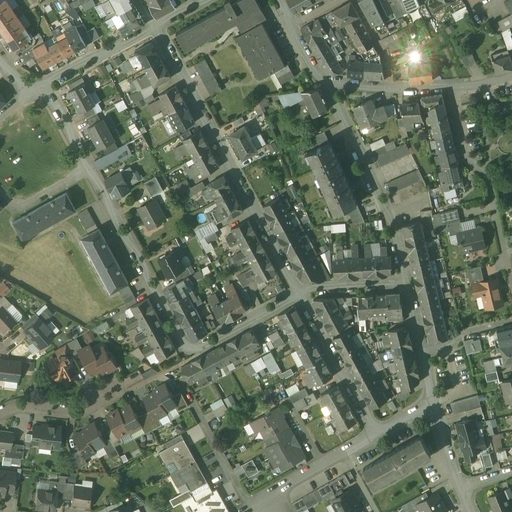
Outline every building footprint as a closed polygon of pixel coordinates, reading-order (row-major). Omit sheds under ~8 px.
[(68,0),(62,0),(66,8),(71,6),(68,0)] [(93,0),(90,0),(82,4),(85,10),(96,4),(93,0)] [(132,0),(108,0),(103,3),(109,13),(116,10),(118,14),(135,5),(132,0)] [(148,0),(151,5),(151,6),(152,7),(157,16),(157,17),(158,17),(166,13),(167,12),(174,8),(175,8),(175,7),(174,7),(170,0),(148,0)] [(237,0),(233,2),(232,0),(226,0),(225,1),(228,5),(178,33),(178,32),(177,33),(186,50),(187,50),(187,49),(231,25),(256,12),(262,9),(263,8),(258,0),(237,0)] [(288,0),(295,13),(314,3),(312,0),(288,0)] [(386,21),(375,0),(361,0),(377,29),(379,29),(387,25),(386,21)] [(397,16),(389,0),(376,0),(386,21),(397,16)] [(403,0),(405,3),(408,10),(418,5),(420,4),(418,0),(403,0)] [(454,0),(436,0),(429,4),(434,12),(454,0)] [(359,15),(351,1),(350,1),(334,10),(333,11),(327,14),(333,25),(340,22),(341,25),(344,23),(359,15)] [(2,2),(0,3),(0,17),(9,12),(7,10),(6,8),(2,2)] [(405,3),(394,7),(398,15),(408,10),(405,3)] [(139,12),(135,5),(118,14),(114,16),(124,36),(145,24),(141,17),(142,16),(139,12)] [(426,7),(421,9),(425,18),(431,15),(426,7)] [(17,15),(13,9),(9,12),(13,17),(17,15)] [(9,12),(0,17),(0,27),(2,30),(15,21),(14,19),(13,17),(9,12)] [(256,12),(231,25),(237,36),(262,22),(256,12)] [(511,14),(498,21),(504,31),(511,26),(511,14)] [(372,38),(359,15),(344,23),(357,46),(359,45),(370,39),(372,38)] [(329,25),(324,16),(319,19),(325,28),(329,25)] [(386,21),(387,25),(388,26),(399,21),(397,16),(386,21)] [(319,19),(302,28),(301,28),(302,29),(311,46),(325,38),(323,35),(328,33),(325,28),(319,19)] [(15,21),(2,30),(8,40),(22,30),(20,28),(19,27),(15,21)] [(285,64),(263,23),(262,22),(237,36),(260,79),(272,73),(275,71),(282,83),(295,76),(288,63),(285,64)] [(93,41),(84,24),(77,28),(86,44),(86,45),(93,41)] [(76,25),(66,31),(63,25),(62,25),(64,28),(66,31),(69,37),(79,31),(77,28),(76,25)] [(59,27),(52,31),(55,37),(66,31),(64,28),(61,30),(59,27)] [(30,34),(26,28),(22,30),(26,36),(30,34)] [(22,30),(8,40),(15,49),(24,43),(32,38),(32,37),(28,40),(26,36),(22,30)] [(69,37),(66,31),(55,37),(58,42),(65,55),(76,50),(69,37)] [(79,31),(69,37),(76,50),(86,44),(79,31)] [(334,32),(325,38),(330,47),(340,42),(334,32)] [(393,34),(382,39),(385,44),(395,39),(393,34)] [(55,37),(46,42),(45,42),(48,48),(58,42),(55,37)] [(330,47),(325,38),(311,46),(322,64),(335,56),(330,47)] [(370,39),(359,45),(362,51),(373,44),(370,39)] [(152,41),(135,50),(137,53),(130,57),(136,68),(143,64),(145,68),(162,59),(158,53),(152,41)] [(45,42),(34,48),(38,53),(48,48),(45,42)] [(58,42),(48,48),(56,61),(65,55),(58,42)] [(24,43),(15,49),(18,54),(27,48),(24,43)] [(411,52),(413,56),(416,64),(410,65),(412,82),(413,82),(431,80),(433,80),(431,63),(424,45),(411,52)] [(48,48),(38,53),(45,67),(46,67),(46,66),(55,61),(56,61),(48,48)] [(511,59),(508,49),(491,55),(498,74),(511,69),(511,59)] [(33,50),(23,57),(27,62),(37,55),(33,50)] [(472,52),(467,54),(471,65),(476,62),(472,52)] [(380,54),(373,58),(372,57),(369,58),(371,62),(382,63),(380,54)] [(471,65),(467,54),(462,57),(466,67),(471,65)] [(335,56),(322,64),(327,74),(332,72),(333,74),(344,71),(338,60),(335,56)] [(122,57),(113,61),(115,67),(125,63),(122,57)] [(209,57),(194,65),(211,96),(225,89),(209,57)] [(162,59),(145,68),(147,73),(140,76),(146,87),(153,83),(155,86),(172,77),(165,66),(162,59)] [(350,60),(349,76),(350,76),(365,77),(365,78),(366,62),(362,61),(358,61),(356,61),(350,60)] [(371,62),(366,62),(365,78),(385,79),(382,63),(371,62)] [(105,65),(97,69),(99,73),(107,69),(105,65)] [(282,83),(275,71),(272,73),(279,87),(283,86),(282,83)] [(83,77),(69,84),(72,90),(85,83),(86,82),(83,77)] [(72,90),(69,91),(75,102),(90,93),(85,83),(72,90)] [(177,87),(176,85),(175,86),(160,94),(159,95),(160,96),(161,98),(154,101),(160,112),(167,108),(169,113),(186,104),(186,103),(185,103),(177,87)] [(321,89),(302,91),(304,98),(305,100),(308,105),(310,111),(313,116),(330,108),(321,89)] [(142,90),(131,95),(135,102),(144,98),(145,97),(142,90)] [(302,91),(280,95),(281,98),(285,107),(300,100),(304,98),(302,91)] [(90,93),(75,102),(80,112),(83,111),(93,105),(96,104),(90,93)] [(145,97),(144,98),(147,103),(155,98),(153,93),(145,97)] [(443,94),(422,97),(425,111),(431,109),(431,107),(435,105),(434,104),(444,102),(443,94)] [(280,95),(258,98),(262,106),(262,107),(281,98),(280,95)] [(258,98),(258,97),(252,100),(256,109),(262,106),(258,98)] [(125,99),(117,103),(121,111),(129,107),(125,99)] [(372,99),(355,106),(363,126),(389,116),(384,105),(376,109),(372,99)] [(419,102),(403,102),(404,120),(419,120),(424,119),(419,102)] [(444,102),(434,104),(435,105),(431,107),(431,109),(425,111),(429,110),(430,115),(426,116),(428,123),(432,122),(448,118),(444,102)] [(186,104),(169,113),(172,117),(164,121),(165,122),(170,131),(170,132),(177,128),(179,130),(178,130),(179,131),(180,130),(195,122),(196,122),(195,121),(186,104)] [(93,105),(83,111),(87,118),(97,113),(93,105)] [(308,105),(302,107),(305,113),(310,111),(308,105)] [(97,113),(87,118),(91,126),(101,120),(97,113)] [(243,117),(233,122),(236,126),(245,121),(243,117)] [(448,118),(432,122),(433,127),(430,128),(432,138),(452,133),(448,118)] [(91,126),(88,127),(94,138),(110,129),(104,119),(101,120),(91,126)] [(170,131),(165,122),(160,125),(166,134),(170,131)] [(406,125),(400,126),(401,132),(403,136),(408,136),(406,125)] [(245,126),(231,134),(237,146),(252,138),(245,126)] [(110,129),(94,138),(100,148),(102,147),(114,140),(115,140),(110,129)] [(193,134),(185,139),(184,139),(183,139),(184,140),(185,142),(178,146),(184,157),(191,153),(193,157),(210,148),(201,131),(200,130),(199,131),(193,134)] [(190,130),(180,136),(182,141),(184,140),(183,139),(184,139),(185,139),(193,134),(190,130)] [(325,131),(315,136),(318,141),(328,136),(325,131)] [(452,133),(432,138),(434,146),(438,145),(439,151),(455,147),(452,133)] [(143,134),(95,161),(99,169),(110,163),(112,166),(121,161),(119,158),(140,146),(142,150),(150,146),(143,134)] [(328,136),(318,141),(320,147),(330,142),(328,136)] [(252,138),(237,146),(244,158),(258,150),(252,138)] [(114,140),(102,147),(106,154),(118,147),(114,140)] [(320,147),(308,152),(336,213),(347,208),(357,203),(358,203),(330,142),(320,147)] [(406,143),(401,145),(405,155),(411,153),(406,143)] [(384,145),(373,150),(376,156),(381,154),(386,152),(387,151),(384,145)] [(401,145),(396,148),(400,158),(405,155),(401,145)] [(455,147),(439,151),(440,155),(436,156),(438,163),(442,162),(443,166),(443,167),(459,163),(455,147)] [(210,148),(193,157),(196,162),(189,166),(195,176),(202,173),(203,174),(202,175),(203,176),(204,175),(219,167),(220,166),(219,165),(210,149),(210,148)] [(400,158),(396,148),(391,150),(395,160),(400,158)] [(395,160),(391,150),(387,151),(386,152),(390,162),(395,160)] [(390,162),(386,152),(381,154),(385,164),(390,162)] [(385,164),(381,154),(376,156),(380,166),(385,164)] [(459,163),(443,167),(444,171),(440,172),(444,191),(464,185),(459,163)] [(136,169),(125,176),(129,185),(141,179),(140,176),(136,169)] [(419,169),(412,172),(417,182),(424,179),(419,169)] [(122,171),(105,180),(111,191),(110,192),(113,198),(115,198),(132,189),(129,185),(125,176),(122,171)] [(412,172),(407,174),(412,184),(417,182),(412,172)] [(407,174),(403,176),(407,186),(412,184),(407,174)] [(225,175),(208,184),(209,187),(202,191),(208,201),(215,197),(217,202),(234,193),(230,186),(231,186),(225,175)] [(156,176),(145,182),(152,196),(164,190),(156,176)] [(403,176),(398,178),(402,188),(407,186),(403,176)] [(187,178),(177,184),(182,193),(187,190),(192,187),(187,178)] [(398,178),(392,181),(397,191),(402,188),(398,178)] [(397,191),(392,193),(396,204),(429,190),(424,179),(417,182),(412,184),(407,186),(402,188),(397,191)] [(192,187),(187,190),(190,195),(206,186),(203,181),(192,187)] [(392,181),(387,183),(392,193),(397,191),(392,181)] [(299,197),(293,184),(288,186),(294,199),(299,197)] [(76,210),(66,192),(13,222),(22,239),(76,210)] [(217,202),(219,206),(212,210),(218,221),(226,217),(227,220),(244,210),(238,199),(237,199),(234,193),(217,202)] [(280,197),(263,206),(266,211),(265,211),(269,219),(287,210),(285,207),(290,204),(287,198),(282,201),(280,197)] [(155,200),(139,208),(150,228),(165,220),(155,200)] [(303,202),(295,206),(301,218),(308,215),(303,202)] [(357,203),(347,208),(350,213),(360,209),(357,203)] [(99,229),(88,208),(78,214),(89,234),(99,229)] [(458,208),(441,213),(443,224),(448,223),(461,220),(458,208)] [(360,209),(350,213),(352,218),(362,214),(360,209)] [(287,210),(269,219),(274,227),(277,231),(294,222),(292,219),(297,217),(293,210),(289,213),(287,210)] [(362,214),(352,218),(354,222),(355,223),(366,222),(362,214)] [(249,220),(249,219),(247,219),(247,220),(233,228),(231,228),(232,229),(234,233),(226,237),(231,246),(239,242),(242,246),(258,237),(249,220)] [(461,220),(448,223),(451,235),(458,234),(458,233),(464,232),(461,220)] [(215,221),(205,226),(210,235),(216,231),(219,229),(215,221)] [(421,221),(403,226),(406,238),(407,245),(426,241),(421,221)] [(294,222),(277,231),(279,236),(278,236),(283,244),(300,235),(299,232),(304,229),(300,223),(295,225),(294,222)] [(205,226),(199,229),(203,238),(205,237),(210,235),(205,226)] [(128,282),(99,228),(99,229),(89,234),(82,238),(111,292),(118,288),(128,283),(128,282)] [(464,232),(458,233),(458,234),(463,254),(464,253),(463,251),(485,246),(485,248),(486,248),(481,228),(464,232)] [(210,235),(205,237),(208,242),(219,236),(216,231),(210,235)] [(192,232),(179,238),(181,243),(195,237),(192,232)] [(300,235),(283,244),(287,252),(288,251),(290,256),(307,247),(305,244),(310,241),(307,235),(302,237),(300,235)] [(259,238),(258,237),(242,246),(244,250),(235,255),(236,255),(240,264),(241,263),(249,259),(251,263),(268,254),(267,254),(259,238)] [(426,241),(407,245),(409,253),(410,252),(412,265),(431,260),(426,241)] [(307,247),(290,256),(293,260),(292,261),(296,269),(314,259),(312,256),(317,253),(313,247),(309,250),(307,247)] [(387,247),(380,247),(381,256),(377,256),(378,276),(387,276),(387,275),(391,274),(394,274),(395,271),(394,265),(392,265),(391,255),(388,256),(387,247)] [(185,268),(176,250),(159,259),(169,277),(172,275),(185,268)] [(268,254),(251,263),(253,268),(245,272),(250,281),(258,277),(261,281),(276,272),(277,273),(277,272),(277,271),(268,255),(268,254)] [(236,255),(229,258),(236,272),(243,268),(241,263),(240,264),(236,255)] [(366,257),(363,257),(364,276),(369,276),(369,277),(378,276),(377,256),(372,257),(366,257)] [(353,258),(348,258),(350,278),(359,278),(359,277),(364,276),(363,257),(359,258),(353,258)] [(337,259),(334,259),(335,278),(340,278),(340,279),(350,278),(348,258),(344,259),(337,259)] [(321,261),(316,264),(314,259),(296,269),(301,277),(302,277),(304,280),(305,281),(313,280),(313,281),(325,280),(320,270),(324,268),(321,261)] [(431,260),(412,265),(415,277),(417,284),(435,280),(431,260)] [(185,268),(172,275),(177,282),(180,280),(189,276),(193,274),(188,266),(185,268)] [(480,266),(468,269),(471,285),(473,285),(473,284),(484,282),(480,266)] [(331,279),(324,268),(320,270),(325,280),(331,279)] [(193,274),(189,276),(192,281),(204,275),(201,269),(193,274)] [(245,272),(238,276),(244,286),(251,282),(250,281),(245,272)] [(189,276),(180,280),(183,285),(188,282),(189,285),(193,283),(192,281),(189,276)] [(0,291),(5,296),(15,285),(7,277),(0,284),(0,291)] [(484,282),(473,284),(473,285),(476,296),(482,294),(482,295),(484,294),(487,308),(503,304),(497,279),(484,282)] [(177,282),(164,289),(171,302),(187,293),(185,288),(183,285),(180,280),(177,282)] [(435,280),(417,284),(418,291),(419,291),(422,303),(440,299),(435,280)] [(128,283),(118,288),(126,303),(136,298),(128,283)] [(232,283),(225,287),(231,297),(233,296),(233,295),(238,293),(232,283)] [(262,303),(286,289),(283,283),(259,297),(262,303)] [(454,289),(456,296),(465,293),(462,286),(454,289)] [(187,293),(171,302),(178,315),(203,302),(199,295),(196,297),(197,299),(192,302),(190,298),(187,293)] [(216,293),(208,298),(213,306),(218,303),(219,304),(221,303),(216,293)] [(247,309),(238,293),(233,295),(233,296),(231,297),(226,300),(235,318),(243,313),(242,311),(247,309)] [(396,293),(387,294),(388,313),(393,313),(393,316),(400,315),(400,312),(403,312),(402,302),(401,302),(400,294),(396,294),(396,293)] [(386,294),(373,296),(373,295),(372,295),(374,314),(377,314),(377,317),(384,316),(384,314),(388,313),(387,294),(386,294)] [(372,295),(364,295),(364,296),(359,296),(360,305),(359,305),(359,315),(363,315),(363,318),(370,317),(370,315),(374,314),(372,295)] [(11,304),(4,296),(0,298),(0,306),(2,305),(6,309),(11,304)] [(334,297),(314,299),(313,300),(323,318),(340,309),(338,304),(335,298),(334,297)] [(148,298),(132,307),(136,314),(140,321),(141,324),(158,315),(148,298)] [(440,299),(422,303),(425,315),(424,316),(426,323),(444,318),(440,299)] [(221,303),(219,304),(218,303),(213,306),(222,322),(226,320),(227,322),(235,318),(226,300),(221,303)] [(203,302),(178,315),(185,328),(201,319),(199,315),(197,310),(199,309),(201,312),(204,310),(204,309),(206,308),(203,302)] [(6,309),(2,305),(0,306),(0,329),(4,333),(7,330),(7,331),(9,330),(8,329),(16,321),(6,309)] [(294,306),(279,314),(278,314),(279,315),(282,320),(279,322),(282,327),(284,326),(288,332),(305,323),(296,306),(295,305),(294,306)] [(46,308),(41,313),(45,317),(50,312),(46,308)] [(340,309),(323,318),(332,334),(349,325),(346,319),(343,314),(340,309)] [(350,310),(343,314),(346,319),(353,316),(350,310)] [(35,313),(20,326),(24,330),(39,318),(35,313)] [(136,314),(126,320),(130,327),(140,321),(136,314)] [(158,315),(141,324),(145,331),(149,338),(150,341),(167,332),(158,315)] [(24,330),(24,331),(29,337),(27,339),(30,342),(33,341),(39,348),(54,334),(46,325),(39,318),(24,330)] [(444,318),(426,323),(427,330),(428,330),(431,342),(449,338),(444,318)] [(201,319),(185,328),(192,341),(208,332),(217,328),(213,321),(210,323),(211,325),(206,328),(203,323),(201,319)] [(402,319),(388,319),(389,327),(404,324),(402,319)] [(58,330),(51,321),(46,325),(54,334),(58,330)] [(107,321),(91,329),(98,333),(110,327),(107,321)] [(305,323),(288,332),(292,339),(289,340),(292,346),(295,344),(297,348),(298,349),(315,340),(314,340),(305,324),(305,323)] [(511,325),(498,329),(500,339),(496,340),(497,347),(511,343),(511,325)] [(407,326),(388,330),(389,334),(384,335),(386,342),(391,341),(392,344),(411,340),(409,330),(408,331),(407,326)] [(253,329),(242,335),(241,334),(235,338),(244,354),(247,353),(254,349),(262,345),(253,329)] [(350,330),(350,329),(349,330),(335,337),(334,338),(334,339),(343,355),(343,356),(359,347),(357,342),(350,330)] [(278,330),(270,334),(273,341),(281,336),(278,330)] [(145,331),(136,337),(139,343),(149,338),(145,331)] [(167,332),(150,341),(152,344),(156,351),(160,358),(176,349),(167,332)] [(281,336),(273,341),(276,347),(284,342),(281,336)] [(76,337),(66,343),(72,355),(78,352),(77,352),(82,349),(76,337)] [(235,338),(228,341),(228,342),(218,347),(226,364),(234,360),(241,356),(244,354),(235,338)] [(474,339),(465,341),(468,354),(483,350),(480,339),(474,341),(474,339)] [(315,340),(298,349),(299,351),(301,355),(298,356),(301,362),(304,360),(307,367),(324,358),(324,357),(323,357),(315,341),(315,340)] [(411,340),(392,344),(393,348),(387,349),(389,357),(394,356),(395,358),(414,354),(412,349),(413,349),(411,340)] [(66,343),(54,350),(58,357),(64,354),(68,361),(74,358),(72,355),(66,343)] [(511,343),(497,347),(498,352),(502,351),(503,355),(499,356),(501,364),(511,361),(511,343)] [(152,344),(143,348),(147,355),(156,351),(152,344)] [(82,349),(77,352),(78,352),(89,373),(100,367),(93,353),(93,352),(89,345),(82,349)] [(110,357),(104,346),(93,352),(93,353),(100,367),(104,374),(117,367),(111,356),(110,357)] [(139,347),(129,352),(129,353),(142,360),(145,356),(139,347)] [(218,347),(206,353),(200,356),(209,373),(212,372),(219,368),(226,364),(218,347)] [(359,347),(343,356),(344,356),(353,372),(352,373),(353,373),(369,364),(367,361),(362,352),(359,347)] [(258,350),(255,351),(254,349),(247,353),(251,360),(260,355),(258,350)] [(272,351),(263,356),(271,372),(280,367),(272,351)] [(58,357),(45,364),(51,375),(63,379),(74,373),(68,361),(64,354),(58,357)] [(414,354),(395,358),(395,359),(396,361),(391,362),(390,362),(391,364),(392,370),(397,368),(398,372),(418,368),(416,358),(415,359),(414,354)] [(200,356),(193,360),(182,366),(191,383),(199,379),(206,375),(209,373),(200,356)] [(307,367),(310,373),(305,376),(310,387),(316,384),(316,385),(317,385),(318,384),(333,376),(334,376),(333,375),(324,358),(307,367)] [(381,358),(375,361),(369,364),(371,369),(379,366),(380,369),(384,367),(382,362),(381,358)] [(495,358),(484,361),(487,372),(497,370),(495,358)] [(19,362),(0,360),(0,377),(17,380),(19,362)] [(252,362),(249,364),(254,373),(257,371),(252,362)] [(249,364),(245,366),(249,375),(254,373),(249,364)] [(369,364),(353,373),(353,374),(353,373),(362,390),(378,381),(371,369),(369,364)] [(153,368),(142,373),(145,379),(159,371),(153,368)] [(219,368),(212,372),(215,378),(223,374),(219,368)] [(293,368),(284,372),(287,378),(296,373),(293,368)] [(418,368),(398,372),(400,378),(394,379),(396,386),(401,385),(403,391),(408,389),(412,386),(419,382),(420,381),(419,377),(420,377),(418,368)] [(487,372),(486,372),(488,381),(499,378),(497,370),(487,372)] [(74,373),(63,379),(67,386),(77,380),(74,373)] [(206,375),(199,379),(202,385),(209,382),(206,375)] [(511,377),(503,380),(508,401),(511,399),(511,377)] [(378,381),(362,390),(362,391),(363,391),(372,407),(371,407),(372,408),(373,408),(387,400),(388,400),(387,397),(386,397),(378,381)] [(173,396),(166,384),(154,390),(155,392),(166,411),(175,406),(177,405),(173,396)] [(338,385),(323,393),(322,393),(321,394),(322,395),(322,394),(325,399),(322,401),(325,406),(328,405),(331,412),(348,402),(339,385),(339,384),(337,385),(338,385)] [(306,387),(290,396),(294,403),(304,397),(309,394),(306,387)] [(403,391),(398,394),(401,400),(411,395),(408,389),(403,391)] [(166,411),(155,392),(144,398),(151,411),(155,419),(159,417),(167,412),(166,411)] [(181,392),(173,396),(177,405),(175,406),(179,411),(189,406),(181,392)] [(309,394),(304,397),(308,404),(318,399),(314,392),(309,394)] [(234,393),(227,397),(231,406),(239,402),(234,393)] [(478,395),(451,403),(454,414),(466,410),(481,406),(478,395)] [(348,402),(331,412),(335,418),(332,420),(335,425),(338,424),(341,429),(340,429),(341,430),(342,429),(357,421),(358,420),(358,419),(357,419),(348,403),(349,403),(348,402)] [(138,417),(131,404),(120,411),(119,411),(130,430),(131,432),(142,426),(142,425),(138,417)] [(225,404),(214,411),(217,417),(229,410),(225,404)] [(481,406),(466,410),(468,417),(483,413),(481,406)] [(278,407),(251,422),(257,431),(265,426),(271,436),(288,426),(278,407)] [(130,430),(119,411),(120,411),(119,409),(107,415),(114,428),(119,436),(121,435),(130,430)] [(155,419),(151,411),(144,414),(153,430),(163,425),(159,417),(155,419)] [(144,414),(138,417),(142,425),(142,426),(146,433),(153,430),(144,414)] [(474,418),(456,423),(463,445),(480,440),(479,438),(474,418)] [(492,426),(497,425),(496,418),(485,420),(487,434),(493,433),(492,426)] [(183,421),(178,423),(182,431),(187,428),(183,421)] [(105,441),(94,422),(83,428),(84,430),(95,449),(96,451),(99,457),(107,452),(103,445),(106,443),(105,441)] [(60,426),(42,424),(42,426),(39,444),(39,446),(58,448),(61,446),(62,442),(59,439),(60,426)] [(331,424),(326,427),(330,434),(335,431),(331,424)] [(42,426),(33,425),(31,443),(39,444),(42,426)] [(294,437),(288,426),(271,436),(274,443),(266,448),(276,466),(282,463),(285,468),(293,463),(305,457),(296,441),(298,440),(296,436),(294,437)] [(119,436),(114,428),(108,432),(111,438),(115,446),(124,441),(121,435),(119,436)] [(4,431),(0,430),(0,447),(5,448),(10,449),(11,443),(13,432),(4,431)] [(84,430),(73,436),(80,449),(84,457),(85,457),(96,451),(95,449),(84,430)] [(490,435),(497,459),(507,456),(500,432),(490,435)] [(181,434),(164,443),(167,448),(184,439),(181,434)] [(489,435),(483,436),(486,447),(492,446),(489,435)] [(422,436),(364,468),(373,485),(431,453),(422,436)] [(483,436),(479,438),(480,440),(463,445),(466,459),(477,456),(475,450),(486,447),(483,436)] [(115,446),(111,438),(105,441),(106,443),(103,445),(107,452),(111,458),(119,454),(115,446)] [(167,448),(159,452),(165,462),(172,458),(179,469),(196,460),(184,439),(167,448)] [(24,444),(11,443),(10,449),(5,448),(4,456),(22,458),(24,444)] [(80,449),(71,454),(76,469),(88,463),(85,457),(84,457),(80,449)] [(490,452),(482,455),(486,467),(493,465),(490,452)] [(305,457),(293,463),(296,469),(308,462),(305,457)] [(253,459),(242,465),(249,477),(260,471),(253,459)] [(207,481),(196,460),(179,469),(171,473),(176,483),(184,479),(190,491),(207,481)] [(350,471),(345,474),(349,480),(354,477),(350,471)] [(15,473),(6,472),(4,489),(12,490),(15,473)] [(345,474),(319,488),(324,499),(351,484),(349,480),(345,474)] [(67,482),(49,480),(48,491),(56,492),(56,497),(65,498),(67,482)] [(207,481),(190,491),(193,495),(210,486),(207,481)] [(75,483),(67,482),(65,498),(73,499),(74,486),(75,486),(75,483)] [(75,486),(74,486),(73,499),(72,503),(90,505),(92,488),(75,486)] [(210,486),(193,495),(196,500),(213,491),(210,486)] [(319,488),(313,491),(319,502),(324,499),(319,488)] [(213,491),(196,500),(193,495),(183,501),(188,511),(198,511),(206,508),(207,511),(225,511),(229,510),(217,489),(213,491)] [(48,491),(38,490),(36,505),(39,508),(54,510),(56,497),(56,492),(48,491)] [(352,490),(332,501),(338,511),(339,511),(343,510),(343,511),(357,511),(363,509),(352,490)] [(504,490),(489,497),(495,511),(508,511),(511,511),(511,510),(507,499),(504,490)] [(313,491),(308,494),(314,505),(319,502),(313,491)] [(427,491),(403,504),(406,511),(413,511),(421,508),(418,503),(429,497),(427,491)] [(429,497),(418,503),(421,508),(422,511),(447,511),(441,501),(442,500),(438,492),(429,497)] [(105,497),(107,503),(117,500),(115,494),(105,497)] [(308,494),(303,497),(309,508),(314,505),(308,494)] [(303,497),(292,503),(297,511),(300,511),(309,508),(303,497)] [(123,500),(106,506),(108,511),(111,511),(125,505),(123,500)]
